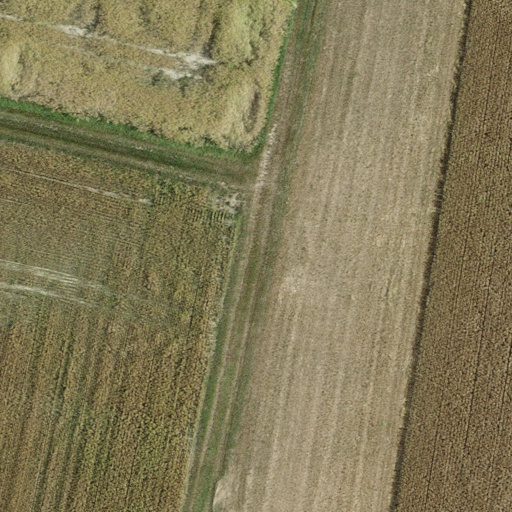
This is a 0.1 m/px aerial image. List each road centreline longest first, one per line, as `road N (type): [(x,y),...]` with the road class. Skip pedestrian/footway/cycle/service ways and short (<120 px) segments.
road 1 (track): [(290,0),(244,198),(196,511)]
road 2 (track): [(0,140),(244,198)]
